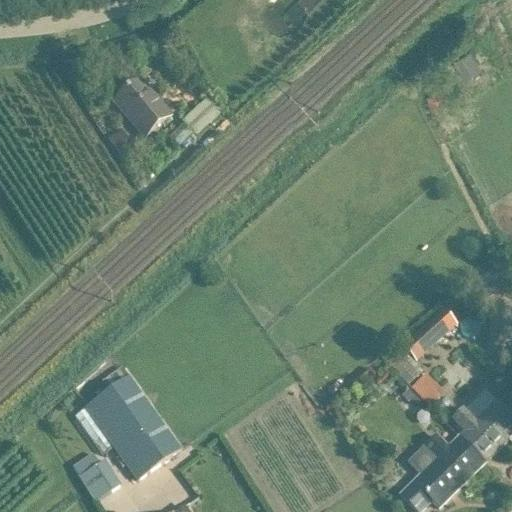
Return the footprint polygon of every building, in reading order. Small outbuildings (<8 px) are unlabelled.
[(171,120),(154,98),(141,83),(114,105),(126,119),(129,116),(147,139),(171,120)] [(140,187),(153,178),(122,134),(109,143),(140,187)] [(402,350),(416,365),(457,328),(443,313),(402,350)] [(442,370),(427,384),(445,404),(460,390),(442,370)] [(138,485),(181,454),(129,381),(86,411),(138,485)] [(409,392),(403,398),(409,405),(412,402),(416,399),(409,392)] [(439,511),(467,484),(487,465),(509,444),(484,418),(477,425),(464,412),(454,421),(467,435),(462,440),(449,453),(437,440),(410,466),(422,479),(401,499),(413,511),(423,511),(432,504),(439,511)] [(122,488),(105,464),(100,467),(94,458),(74,472),(96,505),(122,488)]
